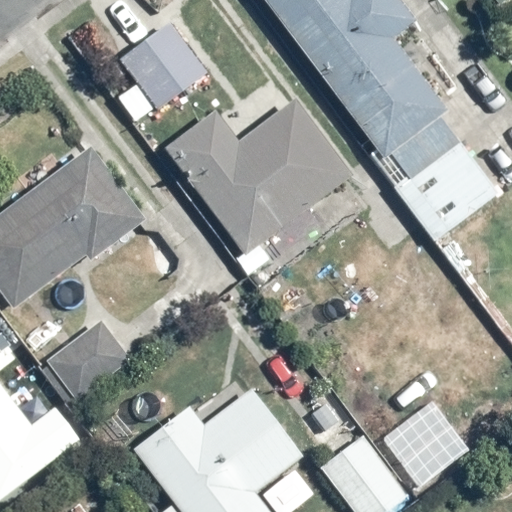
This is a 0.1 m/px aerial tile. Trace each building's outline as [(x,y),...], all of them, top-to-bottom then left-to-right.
[(269,0),(400,177),(457,135),(435,105),(443,100),(396,36),(413,24),(395,0),(269,0)] [(215,69),(180,19),(126,57),(161,107),(215,69)] [(353,176),(295,98),(239,140),(218,111),(170,147),(249,253),(353,176)] [(457,135),(400,177),(392,183),(435,241),(500,193),(457,135)] [(0,285),(16,309),(85,261),(92,270),(150,230),(140,215),(93,147),(0,211),(0,285)] [(133,361),(102,321),(47,363),(77,403),(133,361)] [(313,473),(259,402),(211,439),(200,424),(145,466),(179,511),(266,511),(265,510),(313,473)] [(386,511),(408,496),(362,435),(321,466),(355,511),(386,511)]
